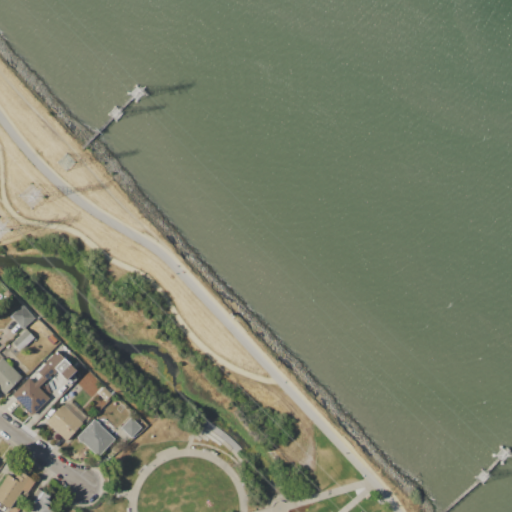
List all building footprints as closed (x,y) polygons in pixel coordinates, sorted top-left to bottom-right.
[(10,316),(22,305),(35,319),(22,330),(10,316)] [(11,342),(26,329),(34,338),(19,351),(11,342)] [(31,416),(12,396),(30,378),(34,383),(41,376),(37,371),(45,364),(44,363),(56,351),(75,371),(64,381),(57,373),(53,377),(51,375),(38,387),(49,399),(31,416)] [(0,390),(0,359),(2,357),(22,377),(4,394),(0,390)] [(45,422),(62,404),(82,423),(66,441),(45,422)] [(131,438),(120,429),(130,418),(140,428),(131,438)] [(114,439),(98,457),(89,449),(88,450),(77,439),(78,438),(76,436),(92,419),(114,439)] [(0,502),(0,484),(7,474),(13,478),(16,474),(20,477),(23,473),(35,481),(26,494),(20,490),(9,508),(0,502)] [(51,511),(22,511),(37,488),(50,496),(48,499),(51,502),(48,506),(53,509),(51,511)]
